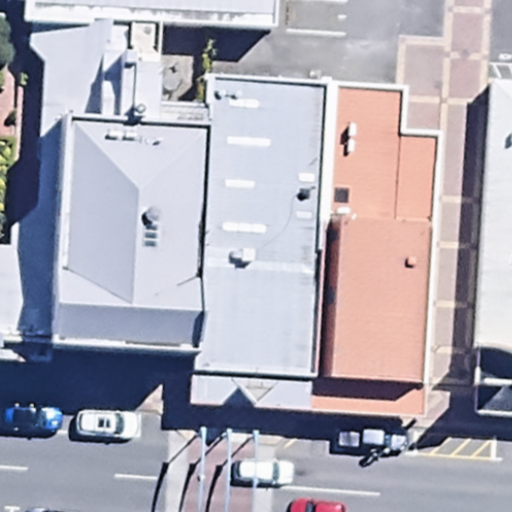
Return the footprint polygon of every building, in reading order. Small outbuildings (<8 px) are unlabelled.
[(258,29),(259,0),(8,0),(8,17),(258,29)] [(305,92),(286,382),(414,390),(434,91),(306,83),(305,92)] [(196,126),(179,375),(286,382),(305,92),(199,85),(196,126)] [(511,111),(503,111),(484,402),(511,403),(511,111)] [(196,126),(47,116),(30,365),(179,375),(196,126)]
